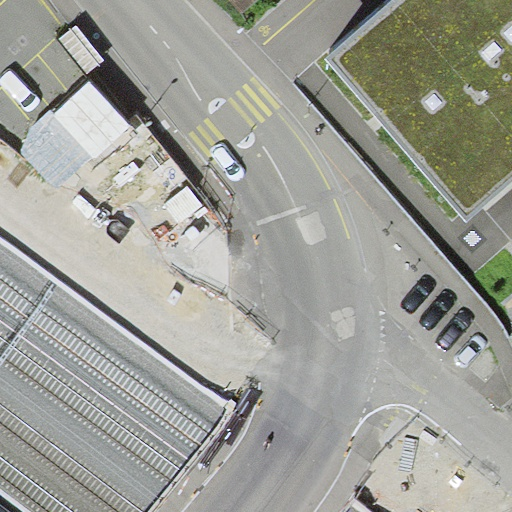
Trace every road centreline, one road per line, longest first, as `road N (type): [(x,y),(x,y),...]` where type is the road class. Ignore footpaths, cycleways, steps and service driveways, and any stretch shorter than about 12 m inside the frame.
road 1 (tertiary): [(126,0),(232,121),(292,217),(310,252),(327,342)]
road 2 (residential): [(327,342),(414,383),(511,456)]
road 3 (tertiary): [(327,342),(304,434),(242,511)]
